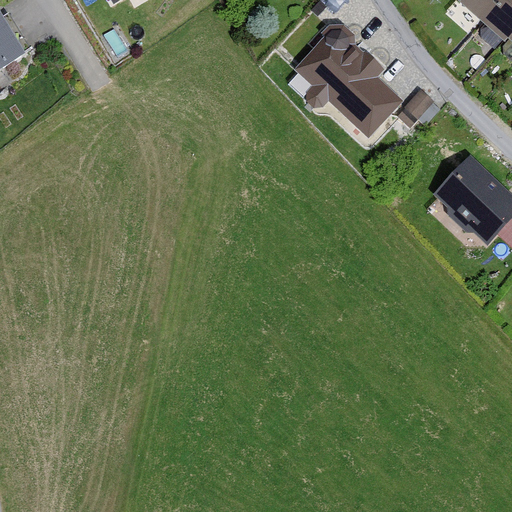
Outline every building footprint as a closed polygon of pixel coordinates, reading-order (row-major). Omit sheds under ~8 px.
[(110,0),(115,9),(131,0),(110,0)] [(304,0),(287,0),(298,8),(304,0)] [(511,0),(477,0),(467,12),(509,48),(511,44),(511,0)] [(0,79),(31,62),(7,20),(0,23),(0,79)] [(332,107),(372,143),(406,106),(379,81),(387,72),(340,31),(299,77),(314,90),(306,100),(324,116),(332,107)] [(474,232),(491,249),(511,227),(511,194),(475,158),(436,198),(452,214),(448,218),(469,237),(474,232)]
